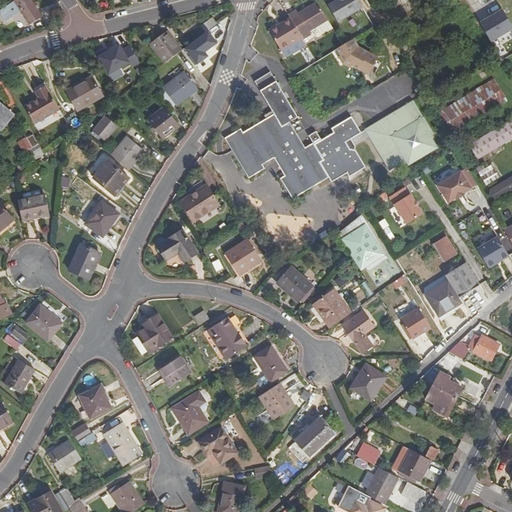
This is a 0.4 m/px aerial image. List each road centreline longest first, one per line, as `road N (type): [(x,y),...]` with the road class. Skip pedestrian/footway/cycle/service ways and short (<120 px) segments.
road 1 (residential): [(511,290),(265,511)]
road 2 (residential): [(248,0),(200,138),(167,185),(120,287)]
road 3 (residential): [(120,287),(237,299),(308,342),(323,361)]
road 4 (residential): [(0,485),(94,335)]
road 5 (residential): [(94,335),(117,359),(174,483)]
road 6 (residential): [(82,33),(208,0)]
